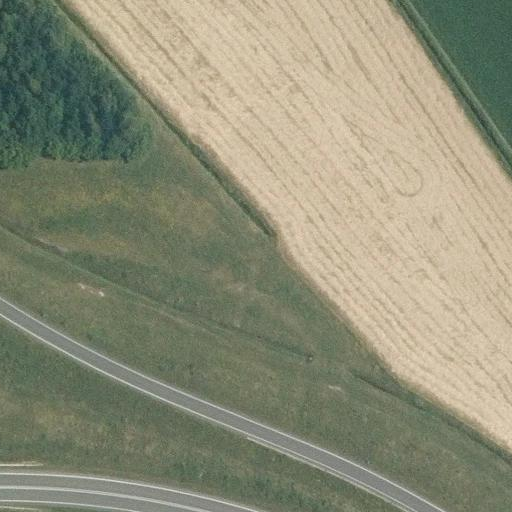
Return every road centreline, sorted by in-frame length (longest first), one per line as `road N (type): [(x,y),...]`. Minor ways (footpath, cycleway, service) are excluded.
road 1 (trunk): [(421,511),(50,340),(0,304)]
road 2 (trunk): [(196,511),(87,492),(0,487)]
